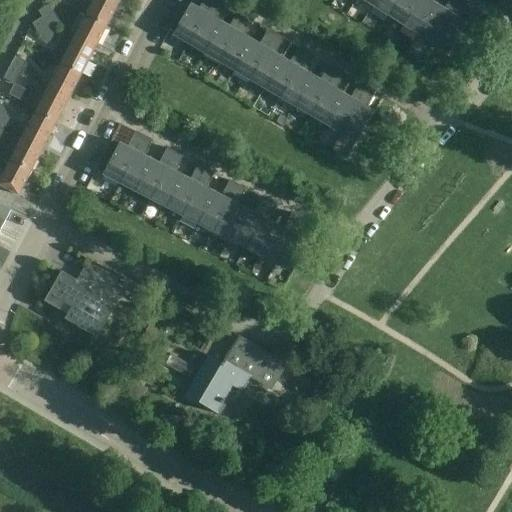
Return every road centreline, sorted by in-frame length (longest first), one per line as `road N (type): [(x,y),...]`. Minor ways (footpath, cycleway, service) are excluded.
road 1 (residential): [(44,225),(256,336),(290,331),(356,242)]
road 2 (residential): [(356,242),(106,108)]
road 3 (tertiary): [(238,511),(0,376)]
road 4 (residential): [(448,126),(229,0)]
road 5 (residential): [(356,242),(448,126)]
road 6 (residential): [(44,225),(106,108)]
road 7 (residential): [(106,108),(163,0)]
